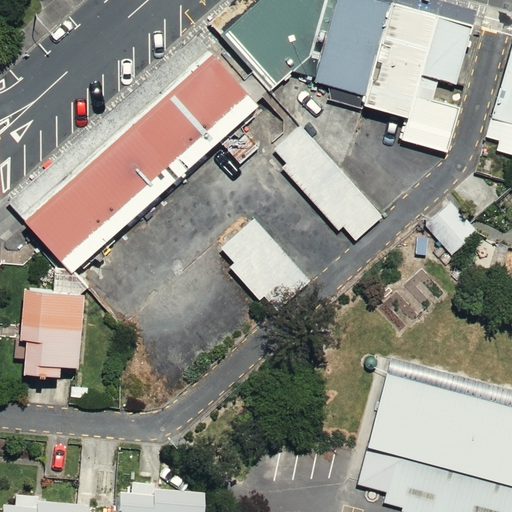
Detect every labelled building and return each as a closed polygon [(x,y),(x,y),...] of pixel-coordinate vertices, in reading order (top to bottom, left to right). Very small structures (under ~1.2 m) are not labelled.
[(229,0),(207,20),(218,33),(255,0),(229,0)] [(312,75),(332,0),(255,0),(218,33),(268,90),(290,70),(312,75)] [(388,1),(382,0),(332,0),(312,75),(311,80),(329,85),(325,98),(358,107),(359,103),(388,1)] [(473,7),(444,0),(383,0),(469,22),(473,7)] [(469,22),(388,1),(359,103),(406,117),(399,138),(446,151),(458,106),(434,98),(439,78),(454,82),(469,22)] [(6,201),(21,218),(209,51),(193,34),(6,201)] [(511,37),(510,37),(485,135),(498,138),(495,149),(511,153),(511,37)] [(209,51),(21,218),(66,267),(253,101),(209,51)] [(381,214),(298,123),(272,147),(284,161),(279,166),(336,228),(341,225),(353,239),(381,214)] [(252,217),(219,247),(232,261),(227,265),(256,298),(261,295),(274,309),(308,279),(252,217)] [(78,290),(18,285),(14,336),(19,336),(17,369),(54,372),(55,362),(72,363),(78,290)] [(511,511),(511,388),(390,357),(356,483),(385,491),(382,502),(401,506),(400,510),(406,511),(511,511)] [(187,511),(189,490),(102,485),(100,511),(187,511)] [(0,488),(0,511),(76,511),(78,495),(0,488)]
